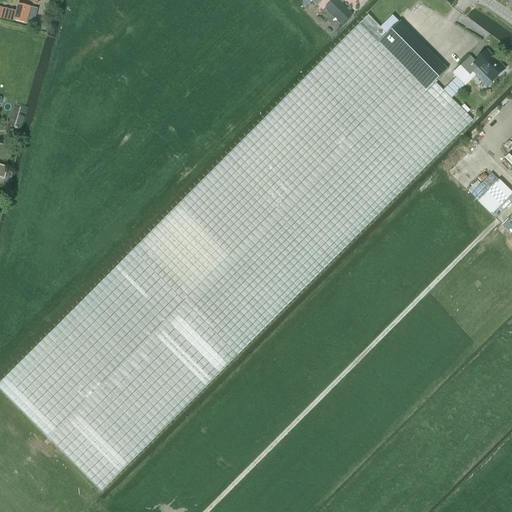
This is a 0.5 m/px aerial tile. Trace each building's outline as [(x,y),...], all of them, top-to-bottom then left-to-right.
[(296,0),(304,8),(311,1),(316,6),(322,0),(296,0)] [(14,17),(13,21),(26,25),(30,9),(28,9),(17,6),(15,11),(14,17)] [(428,90),(380,42),(387,35),(381,29),(381,28),(368,15),(217,166),(103,280),(51,333),(0,383),(0,390),(100,492),(155,437),(472,121),(435,83),(428,90)] [(380,42),(428,90),(435,83),(440,78),(447,71),(399,23),(392,30),(387,35),(380,42)] [(477,68),(492,83),(504,70),(486,52),(475,62),(470,57),(460,67),(469,76),(477,68)] [(511,223),(508,219),(501,225),(510,234),(511,231),(511,223)]
